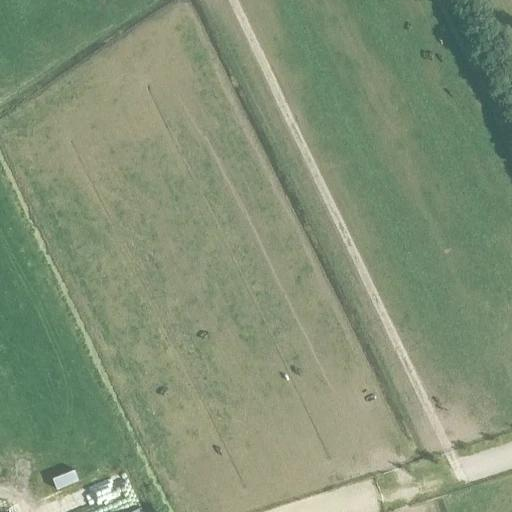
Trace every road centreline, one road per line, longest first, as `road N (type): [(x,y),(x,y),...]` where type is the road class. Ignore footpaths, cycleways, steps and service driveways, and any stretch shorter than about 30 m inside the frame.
road 1 (track): [(475,511),(232,0)]
road 2 (track): [(382,498),(511,453)]
